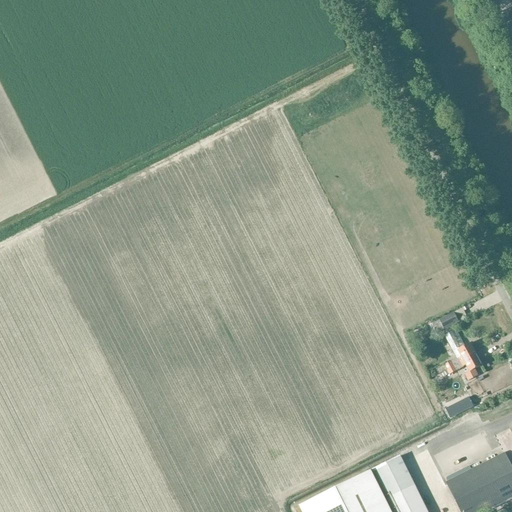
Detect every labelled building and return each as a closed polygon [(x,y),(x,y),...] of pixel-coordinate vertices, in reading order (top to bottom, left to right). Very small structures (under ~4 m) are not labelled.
[(437,333),(458,322),(459,323),(468,318),(463,309),(454,313),(439,320),(432,324),(437,333)] [(456,359),(436,369),(439,374),(447,370),(476,355),(470,343),(464,346),(455,330),(444,336),(456,359)] [(476,355),(447,370),(449,375),(462,368),(462,367),(465,366),(468,372),(464,375),(467,382),(478,376),(475,370),(482,366),(476,355)] [(456,415),(474,406),(470,398),(452,407),(451,406),(444,409),(446,413),(447,412),(451,420),(457,417),(456,415)] [(511,469),(504,454),(445,483),(459,511),(486,511),(511,499),(511,469)] [(427,511),(400,456),(371,471),(372,471),(299,507),(301,511),(427,511)]
